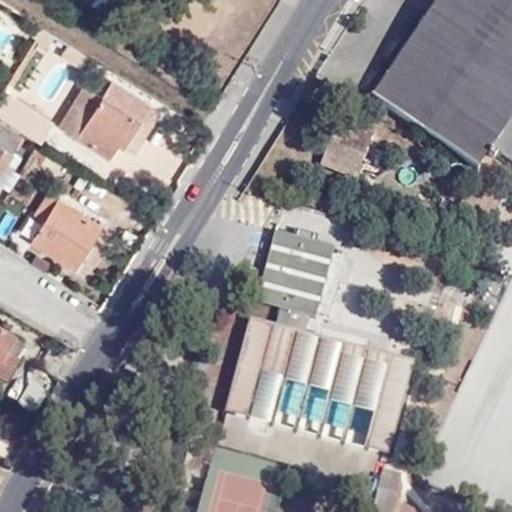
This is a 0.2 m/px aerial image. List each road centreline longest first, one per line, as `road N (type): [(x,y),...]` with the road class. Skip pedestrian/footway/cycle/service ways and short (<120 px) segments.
road 1 (secondary): [(86,378),(145,309),(261,97)]
road 2 (secondary): [(261,97),(195,187),(86,378)]
road 3 (secondary): [(8,511),(86,378)]
